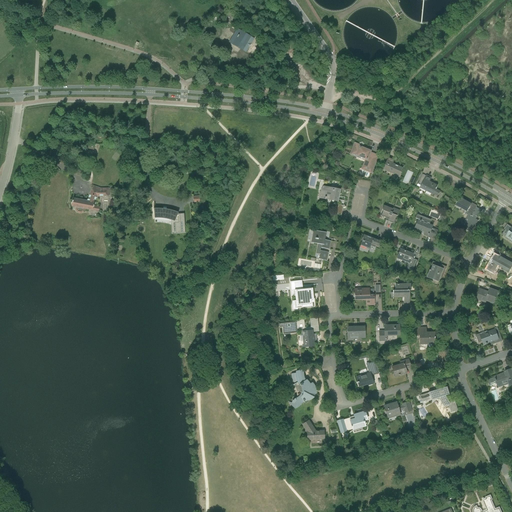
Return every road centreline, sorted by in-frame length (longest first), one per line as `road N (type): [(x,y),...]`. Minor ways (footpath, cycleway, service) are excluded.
road 1 (secondary): [(508,194),(400,137),(324,109),(150,88),(17,89)]
road 2 (secondary): [(18,95),(149,94),(285,107),(376,133),(505,199)]
road 3 (residential): [(329,357),(349,404),(461,370)]
road 4 (track): [(391,101),(494,0)]
road 5 (residential): [(471,265),(355,216)]
road 6 (residential): [(511,483),(461,370)]
